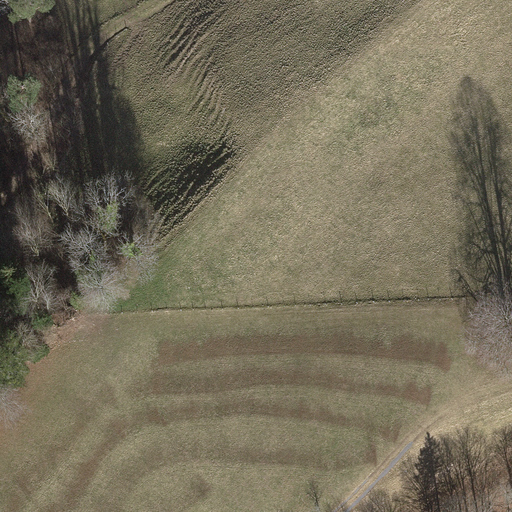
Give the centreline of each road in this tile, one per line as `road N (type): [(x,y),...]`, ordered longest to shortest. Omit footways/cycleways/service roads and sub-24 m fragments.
road 1 (track): [(342,511),(431,421),(511,379)]
road 2 (track): [(0,206),(72,75)]
road 3 (track): [(72,75),(98,38),(163,0)]
